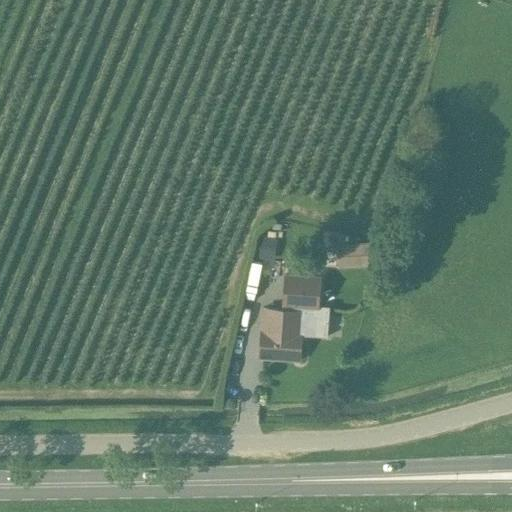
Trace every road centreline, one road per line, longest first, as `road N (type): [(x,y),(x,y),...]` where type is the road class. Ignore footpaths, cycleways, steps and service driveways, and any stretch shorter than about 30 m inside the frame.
road 1 (unclassified): [(511,403),(338,440),(0,446)]
road 2 (primary): [(503,478),(0,485)]
